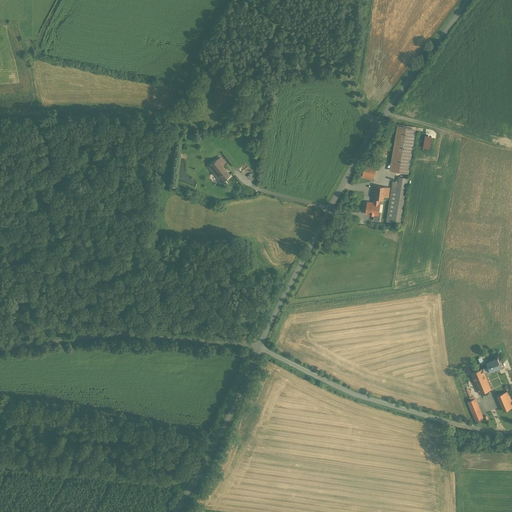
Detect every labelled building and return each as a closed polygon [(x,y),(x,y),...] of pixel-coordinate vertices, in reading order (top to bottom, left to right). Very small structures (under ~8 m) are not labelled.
[(224,103),(225,91),(214,90),(213,102),(224,103)] [(398,124),(390,170),(408,173),(415,127),(398,124)] [(427,134),(424,147),(432,148),(434,136),(427,134)] [(381,141),(378,150),(385,153),(389,144),(381,141)] [(385,153),(378,150),(375,156),(383,158),(385,153)] [(225,164),(220,157),(208,166),(221,182),(229,175),(223,166),(225,164)] [(365,165),(364,172),(362,177),(373,179),(376,168),(365,165)] [(396,191),(396,192),(391,221),(400,223),(407,178),(399,176),(397,188),(396,191)] [(372,198),(374,198),(379,199),(383,199),(383,196),(388,197),(389,187),(373,186),(372,198)] [(386,220),(391,221),(396,192),(391,192),(386,220)] [(366,213),(374,214),(380,215),(381,212),(379,212),(380,203),(378,203),(379,199),(374,198),(374,203),(368,202),(366,213)] [(488,366),(482,369),(484,373),(490,371),(490,372),(501,367),(497,358),(487,363),(488,366)] [(480,394),(491,389),(484,373),(482,369),(482,368),(471,373),(475,382),(480,393),(480,394)] [(480,393),(475,382),(465,386),(470,397),(474,396),(480,393)] [(508,391),(497,396),(507,420),(511,418),(511,411),(511,412),(510,408),(511,407),(511,401),(510,397),(508,392),(508,391)] [(471,400),(468,401),(475,420),(476,420),(482,417),(483,417),(475,398),(471,400)]
